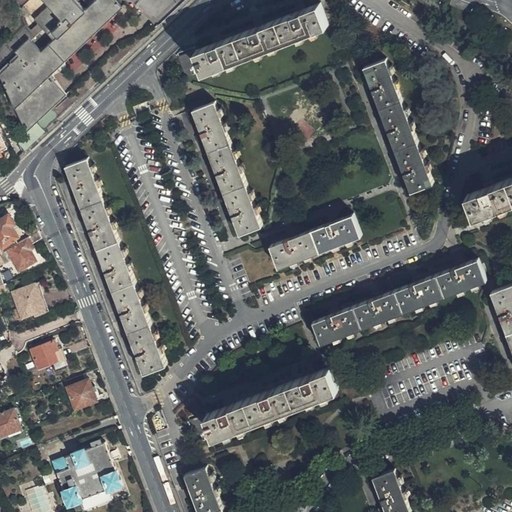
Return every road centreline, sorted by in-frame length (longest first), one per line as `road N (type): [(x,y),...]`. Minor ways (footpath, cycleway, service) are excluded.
road 1 (residential): [(166,511),(37,181),(54,141)]
road 2 (residential): [(54,141),(208,0)]
